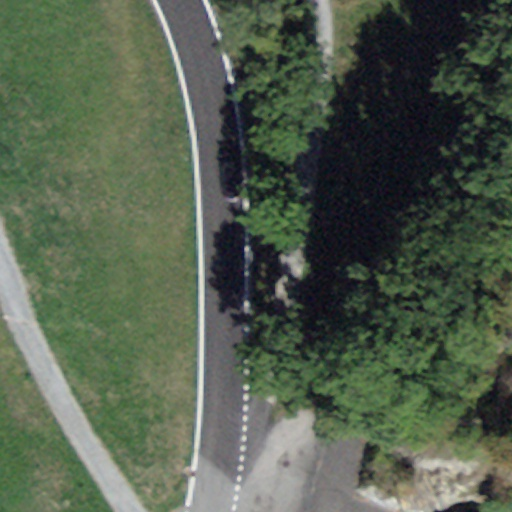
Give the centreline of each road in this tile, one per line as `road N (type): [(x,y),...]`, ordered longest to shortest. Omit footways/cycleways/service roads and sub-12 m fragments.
road 1 (tertiary): [(180,0),(209,90),(222,192),(219,425),(204,511)]
road 2 (track): [(325,0),(339,38),(336,194),(219,425)]
road 3 (track): [(130,511),(0,257)]
